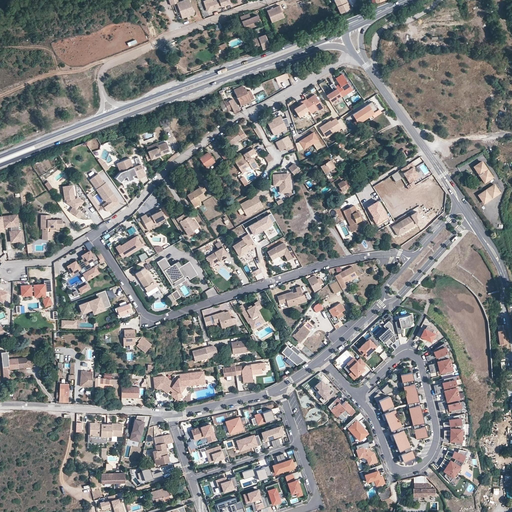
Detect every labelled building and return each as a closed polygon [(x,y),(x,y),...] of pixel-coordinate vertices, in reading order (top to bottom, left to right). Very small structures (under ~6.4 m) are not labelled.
[(173,5),(176,4),(180,15),(182,19),(187,17),(189,16),(194,14),(188,0),(185,0),(178,3),(176,0),(168,0),(170,6),(173,5)] [(207,2),(210,10),(230,3),(228,0),(212,0),(213,0),(207,2)] [(342,17),(355,12),(352,8),(351,8),(348,1),(346,0),(334,0),(337,6),(340,13),(342,17)] [(271,23),(275,21),(274,18),(282,14),(279,6),(266,11),(271,23)] [(249,14),(240,17),(241,21),(243,26),(258,20),(256,15),(250,18),(249,14)] [(258,40),(253,42),(254,47),(260,44),(262,50),(269,47),(265,34),(257,37),(258,40)] [(287,74),(276,77),(278,84),(289,80),(287,74)] [(340,87),(336,89),(337,92),(342,99),(342,100),(346,97),(345,96),(351,92),(342,78),(336,82),(340,87)] [(248,102),(244,94),(241,87),(232,90),(239,106),(248,102)] [(337,92),(327,98),(331,105),(342,99),(337,92)] [(307,101),(303,103),(309,112),(311,115),(319,111),(320,113),(324,110),(316,97),(308,102),(307,101)] [(222,111),(226,108),(222,99),(217,101),(222,111)] [(228,101),(231,108),(234,113),(238,110),(237,107),(236,107),(232,99),(228,101)] [(309,112),(303,103),(300,105),(301,107),(295,111),(300,119),(306,115),(305,114),(309,112)] [(372,107),(371,105),(346,120),(347,123),(356,118),(359,116),(363,122),(370,117),(372,120),(380,116),(374,106),(372,107)] [(288,126),(286,119),(282,120),(280,117),(267,124),(273,136),(286,129),(285,127),(288,126)] [(347,129),(340,119),(336,122),(335,120),(328,125),(328,123),(319,129),(324,136),(332,131),(333,134),(340,129),(342,132),(347,129)] [(230,135),(234,141),(235,143),(245,137),(238,125),(233,129),(233,131),(229,134),(230,135)] [(307,156),(321,148),(312,134),(304,139),(309,147),(303,151),(307,156)] [(288,138),(276,144),(281,152),(286,149),(287,153),(293,149),(292,146),(288,138)] [(170,147),(173,146),(170,139),(161,142),(161,144),(144,151),(147,159),(170,150),(170,147)] [(224,152),(222,148),(216,140),(212,143),(224,160),(228,157),(224,152)] [(253,170),(258,167),(253,159),(250,156),(255,153),(253,149),(234,161),(242,173),(246,170),(245,168),(250,165),(253,170)] [(205,168),(214,162),(208,152),(199,158),(205,168)] [(320,166),(330,160),(327,155),(317,161),(320,166)] [(129,166),(133,165),(130,158),(120,162),(124,171),(120,173),(116,178),(121,183),(124,179),(127,177),(129,182),(134,180),(133,177),(136,175),(138,180),(146,177),(141,165),(134,168),(130,169),(129,166)] [(330,160),(320,166),(328,180),(333,177),(329,170),(334,167),(330,160)] [(491,176),(491,173),(484,162),(479,161),(475,164),(475,168),(482,178),(486,179),(491,176)] [(289,168),(295,175),(300,170),(294,163),(289,168)] [(420,177),(411,163),(401,169),(410,184),(407,186),(409,189),(415,185),(413,182),(420,177)] [(403,179),(398,172),(392,175),(396,183),(403,179)] [(290,173),(273,174),(274,185),(279,185),(279,193),(291,192),(290,173)] [(108,205),(103,208),(107,212),(118,205),(118,202),(106,183),(105,184),(99,174),(90,180),(96,189),(101,187),(105,193),(101,196),(104,201),(105,200),(107,202),(108,205)] [(347,187),(343,182),(343,181),(342,181),(340,178),(335,181),(343,194),(348,191),(347,189),(348,188),(347,187)] [(192,202),(199,198),(204,195),(201,190),(205,188),(201,181),(197,183),(198,185),(187,192),(192,202)] [(49,182),(44,184),(48,191),(53,188),(49,182)] [(82,212),(78,209),(75,207),(80,201),(74,197),(73,184),(63,185),(65,198),(66,198),(66,201),(72,206),(69,210),(79,217),(82,212)] [(74,184),(73,184),(74,197),(80,201),(75,207),(78,209),(83,201),(77,196),(76,187),(74,184)] [(486,201),(497,194),(498,190),(495,185),(492,185),(481,193),(480,195),(484,200),(486,201)] [(96,189),(101,196),(105,193),(101,187),(96,189)] [(250,200),(240,205),(245,213),(249,211),(250,213),(262,207),(259,200),(252,204),(250,200)] [(390,218),(379,201),(368,208),(374,218),(373,218),(377,226),(390,218)] [(343,209),(347,218),(353,215),(352,214),(357,212),(353,204),(343,209)] [(159,217),(160,219),(165,216),(159,206),(155,209),(146,215),(144,211),(139,214),(147,227),(152,224),(150,222),(159,217)] [(102,219),(108,216),(104,210),(99,213),(102,219)] [(392,225),(397,234),(422,219),(417,210),(392,225)] [(353,229),(363,224),(362,224),(357,213),(357,212),(352,214),(353,215),(347,218),(350,223),(353,229)] [(360,212),(357,213),(362,224),(363,224),(365,223),(360,212)] [(41,234),(41,239),(46,239),(47,234),(47,229),(50,229),(54,229),(54,226),(59,226),(59,218),(46,218),(46,214),(36,214),(36,219),(40,219),(40,223),(38,223),(38,228),(38,234),(41,234)] [(191,222),(188,216),(185,218),(182,214),(175,218),(177,223),(179,222),(188,235),(193,232),(192,230),(195,228),(191,222)] [(248,235),(249,236),(253,234),(253,236),(271,224),(271,223),(275,221),(270,214),(245,230),(248,235)] [(17,241),(22,241),(21,230),(20,230),(18,215),(7,216),(8,221),(13,221),(13,226),(11,226),(12,231),(10,231),(11,237),(12,237),(12,238),(15,240),(16,240),(17,241)] [(5,227),(11,226),(13,226),(13,221),(8,221),(7,216),(4,216),(5,227)] [(106,241),(109,239),(118,231),(114,226),(103,236),(106,241)] [(249,236),(248,235),(242,238),(244,240),(234,246),(240,256),(256,247),(249,236)] [(116,247),(122,257),(126,254),(127,255),(143,246),(137,236),(121,245),(120,244),(116,247)] [(352,245),(355,253),(372,247),(369,239),(352,245)] [(88,250),(94,248),(91,242),(85,244),(88,250)] [(219,260),(220,261),(228,256),(220,242),(216,245),(218,249),(206,257),(211,265),(219,260)] [(279,257),(280,259),(280,260),(285,257),(288,261),(292,258),(284,243),(267,253),(272,261),(279,257)] [(88,263),(94,259),(89,251),(81,256),(83,258),(84,260),(81,262),(77,265),(75,261),(67,267),(72,275),(84,267),(87,272),(83,274),(87,280),(98,273),(94,267),(92,268),(88,263)] [(141,262),(148,258),(145,252),(138,256),(141,262)] [(172,283),(186,274),(189,279),(197,274),(189,261),(181,265),(182,267),(179,269),(175,263),(170,266),(165,257),(157,262),(162,271),(164,270),(172,283)] [(351,280),(357,276),(351,266),(335,275),(352,305),(355,302),(347,287),(345,283),(351,280)] [(147,296),(158,289),(144,268),(135,273),(141,282),(142,282),(143,284),(142,284),(146,292),(145,293),(147,296)] [(260,268),(252,273),(254,277),(262,272),(260,268)] [(319,284),(317,279),(315,276),(308,279),(314,290),(321,286),(319,284)] [(49,296),(47,298),(45,296),(45,292),(52,291),(52,280),(45,280),(45,284),(35,285),(35,287),(32,287),(32,285),(22,285),(23,295),(29,295),(28,291),(35,291),(36,296),(42,296),(46,302),(45,303),(46,306),(53,303),(49,296)] [(334,294),(341,290),(336,281),(329,285),(334,294)] [(89,289),(87,284),(79,289),(81,294),(89,289)] [(205,291),(208,298),(218,294),(215,287),(205,291)] [(291,295),(290,293),(277,297),(280,304),(287,302),(288,308),(307,302),(304,295),(303,296),(300,287),(296,289),(297,293),(293,294),(291,295)] [(177,290),(172,293),(176,299),(180,296),(177,290)] [(105,298),(102,291),(95,294),(97,298),(86,303),(86,302),(79,305),(82,314),(92,310),(93,313),(103,309),(102,308),(106,306),(103,299),(105,298)] [(242,304),(238,306),(248,323),(249,323),(251,321),(253,325),(261,321),(257,314),(259,313),(260,313),(258,309),(262,307),(258,300),(254,303),(255,304),(252,306),(251,305),(247,307),(248,308),(245,310),(245,308),(242,304)] [(319,302),(313,306),(316,312),(322,308),(319,302)] [(335,316),(341,312),(344,310),(340,303),(329,310),(333,317),(335,316)] [(132,312),(129,304),(117,309),(120,317),(132,312)] [(218,315),(217,314),(210,316),(213,324),(217,322),(219,328),(232,324),(228,311),(223,313),(218,315)] [(251,321),(249,323),(253,328),(264,321),(259,313),(257,314),(261,321),(253,325),(251,321)] [(399,321),(395,322),(398,334),(402,333),(401,328),(411,326),(410,322),(413,321),(412,314),(398,318),(399,321)] [(208,316),(202,318),(205,326),(210,325),(208,316)] [(380,338),(387,345),(391,341),(392,342),(393,344),(396,341),(391,324),(388,321),(383,326),(388,331),(380,338)] [(304,325),(294,336),(301,342),(310,331),(304,325)] [(434,329),(427,325),(425,329),(424,329),(421,336),(431,341),(433,338),(436,339),(438,334),(433,331),(434,329)] [(135,329),(124,330),(125,337),(123,337),(124,345),(136,345),(135,342),(138,341),(139,342),(137,345),(146,352),(152,344),(142,337),(140,339),(135,339),(135,337),(135,329)] [(379,336),(380,338),(388,331),(386,329),(379,336)] [(500,344),(506,344),(504,330),(498,331),(500,344)] [(375,349),(380,344),(371,335),(366,340),(367,341),(358,349),(365,357),(374,348),(375,349)] [(231,354),(246,352),(245,341),(230,343),(231,354)] [(434,352),(436,357),(438,356),(443,354),(447,352),(445,347),(446,347),(444,343),(434,349),(435,351),(434,352)] [(297,353),(300,350),(293,344),(290,347),(287,344),(281,351),(297,364),(304,359),(297,353)] [(212,345),(209,346),(211,355),(217,353),(216,347),(212,345)] [(211,355),(209,346),(192,351),(194,360),(211,355)] [(26,368),(25,358),(8,359),(8,354),(2,355),(4,379),(10,378),(9,370),(26,368)] [(59,359),(59,362),(63,363),(64,355),(56,354),(55,358),(59,359)] [(437,362),(439,367),(451,364),(450,359),(445,360),(443,354),(438,356),(439,361),(437,362)] [(362,368),(366,364),(361,358),(357,362),(354,358),(347,364),(351,368),(350,368),(353,371),(350,374),(354,379),(364,369),(362,368)] [(290,369),(294,366),(289,359),(286,361),(290,369)] [(264,363),(245,365),(241,371),(242,374),(243,382),(252,381),(251,374),(254,374),(262,373),(261,368),(265,368),(264,363)] [(451,364),(439,367),(440,372),(441,372),(442,375),(452,373),(452,370),(451,364)] [(245,365),(235,366),(236,375),(242,374),(241,371),(245,365)] [(235,366),(222,368),(223,377),(226,376),(230,376),(236,375),(235,366)] [(262,373),(254,374),(254,378),(266,376),(265,368),(261,368),(262,373)] [(80,386),(91,386),(92,375),(86,375),(86,370),(80,370),(80,386)] [(197,380),(197,371),(181,372),(182,375),(178,375),(177,375),(176,377),(174,381),(171,380),(164,376),(155,377),(155,392),(161,392),(164,393),(166,390),(169,391),(170,388),(174,390),(175,387),(179,389),(182,383),(184,383),(185,381),(197,380)] [(414,379),(412,371),(401,374),(417,439),(428,436),(425,426),(424,422),(420,404),(419,404),(418,401),(419,401),(415,383),(414,383),(413,379),(414,379)] [(443,383),(444,388),(445,387),(455,385),(456,385),(455,380),(457,380),(456,376),(444,379),(444,382),(443,383)] [(116,385),(115,390),(120,390),(121,380),(95,378),(95,388),(100,388),(101,384),(116,385)] [(59,402),(67,402),(68,380),(60,379),(59,402)] [(329,395),(334,391),(331,388),(330,389),(322,380),(315,386),(319,389),(317,391),(322,396),(326,400),(327,398),(330,396),(329,395)] [(177,400),(184,383),(182,383),(179,389),(175,399),(177,400)] [(388,384),(381,389),(386,394),(394,391),(388,384)] [(122,385),(121,396),(139,397),(139,386),(122,385)] [(455,385),(445,387),(446,390),(444,391),(446,396),(458,393),(457,388),(456,388),(455,385)] [(175,399),(179,389),(175,387),(174,390),(172,393),(171,397),(175,399)] [(414,457),(389,396),(383,398),(378,393),(374,397),(377,403),(379,402),(382,410),(383,410),(384,413),(391,430),(393,433),(392,434),(399,451),(401,454),(400,454),(403,462),(414,457)] [(458,393),(446,396),(447,402),(449,401),(449,404),(459,402),(459,399),(458,393)] [(328,400),(327,398),(326,400),(322,396),(319,399),(324,404),(328,400)] [(340,402),(337,398),(328,407),(338,417),(341,413),(345,417),(349,413),(351,415),(355,412),(345,402),(342,405),(339,403),(340,402)] [(449,404),(448,405),(449,410),(451,410),(451,413),(461,410),(461,407),(460,402),(459,402),(449,404)] [(258,425),(275,419),(271,409),(255,415),(256,417),(251,419),(253,425),(258,423),(258,425)] [(449,421),(443,423),(443,427),(455,425),(463,424),(465,424),(464,419),(460,419),(460,415),(454,416),(454,419),(449,419),(449,421)] [(134,422),(133,422),(129,442),(138,444),(144,417),(135,417),(134,422)] [(246,424),(244,417),(239,419),(239,418),(226,422),(230,434),(243,429),(242,425),(246,424)] [(364,426),(355,417),(346,425),(360,440),(368,433),(362,427),(364,426)] [(209,442),(215,440),(210,424),(208,425),(202,427),(191,430),(194,438),(204,434),(206,435),(206,436),(209,442)] [(444,432),(444,435),(464,435),(465,430),(462,430),(463,424),(455,425),(455,428),(450,428),(450,431),(444,430),(444,432)] [(105,438),(105,426),(100,426),(100,425),(89,425),(88,437),(86,437),(86,443),(100,443),(100,438),(105,438)] [(111,426),(105,426),(105,438),(111,438),(111,443),(121,443),(121,425),(111,425),(111,426)] [(280,426),(271,429),(274,437),(283,434),(280,426)] [(264,441),(274,437),(271,429),(261,433),(264,441)] [(157,468),(170,465),(165,444),(172,443),(169,435),(153,438),(157,454),(154,455),(157,468)] [(261,445),(258,435),(254,436),(254,435),(237,441),(240,451),(257,445),(257,446),(261,445)] [(464,435),(444,435),(444,439),(450,439),(450,441),(455,441),(455,445),(461,446),(461,440),(464,440),(464,435)] [(368,442),(356,446),(357,450),(359,458),(363,457),(367,459),(369,464),(377,462),(374,453),(366,449),(366,448),(370,446),(368,442)] [(501,452),(508,452),(506,443),(499,445),(501,452)] [(228,456),(225,448),(221,449),(220,446),(206,451),(210,462),(221,459),(220,457),(223,456),(223,458),(228,456)] [(447,451),(446,454),(456,459),(464,462),(465,463),(467,458),(464,457),(467,451),(459,449),(458,453),(454,451),(453,453),(447,451)] [(283,453),(280,455),(285,471),(294,467),(292,459),(286,461),(283,453)] [(285,471),(280,455),(276,456),(279,464),(273,466),(276,474),(285,471)] [(444,459),(442,462),(459,473),(462,469),(459,468),(464,462),(456,459),(454,462),(450,460),(449,462),(444,459)] [(459,473),(442,462),(440,465),(445,469),(444,471),(447,473),(445,476),(450,482),(454,476),(456,478),(459,473)] [(272,476),(269,466),(261,469),(260,466),(242,473),(244,479),(257,475),(259,481),(272,476)] [(380,477),(376,466),(367,470),(368,474),(365,475),(367,481),(371,480),(374,479),(376,484),(376,485),(384,483),(382,476),(380,477)] [(144,482),(162,476),(161,471),(153,474),(152,471),(150,472),(149,468),(140,470),(141,472),(138,473),(140,481),(143,480),(144,482)] [(125,473),(102,473),(103,483),(125,482),(125,473)] [(292,474),(285,476),(291,494),(296,492),(301,490),(297,480),(294,481),(292,474)] [(238,486),(235,476),(230,478),(231,480),(227,481),(226,479),(225,478),(216,481),(218,485),(220,484),(221,486),(218,487),(220,493),(234,489),(233,487),(238,486)] [(265,499),(268,507),(273,505),(272,502),(280,500),(277,493),(281,492),(278,482),(265,487),(267,491),(268,491),(270,497),(265,499)] [(391,494),(389,486),(378,494),(381,500),(389,498),(391,494)] [(168,496),(169,496),(166,488),(152,492),(154,500),(162,497),(164,502),(169,501),(168,496)] [(413,488),(413,497),(426,497),(426,495),(426,489),(413,488)] [(126,498),(134,495),(132,489),(124,492),(126,498)] [(258,490),(244,495),(246,503),(254,500),(257,509),(263,507),(264,508),(268,507),(265,499),(264,495),(260,496),(258,490)] [(118,499),(116,495),(107,497),(109,502),(104,503),(104,502),(99,504),(101,510),(113,507),(113,509),(116,508),(117,511),(123,511),(119,499),(118,499)] [(229,511),(244,507),(241,501),(237,502),(235,498),(215,505),(216,510),(222,508),(223,511),(229,511)] [(254,500),(246,503),(248,507),(252,505),(254,511),(264,508),(263,507),(257,509),(254,500)]
